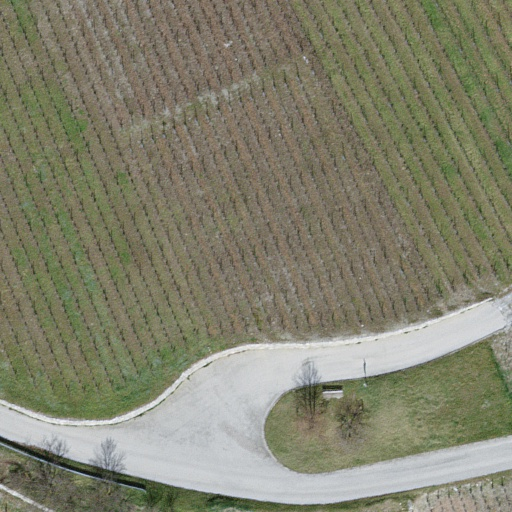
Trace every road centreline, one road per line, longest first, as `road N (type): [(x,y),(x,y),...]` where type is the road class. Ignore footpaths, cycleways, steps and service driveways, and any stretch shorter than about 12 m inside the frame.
road 1 (unclassified): [(511,302),(428,345),(294,374),(212,407),(174,465)]
road 2 (unclassified): [(511,449),(286,493),(174,465)]
road 3 (unclassified): [(174,465),(0,418)]
